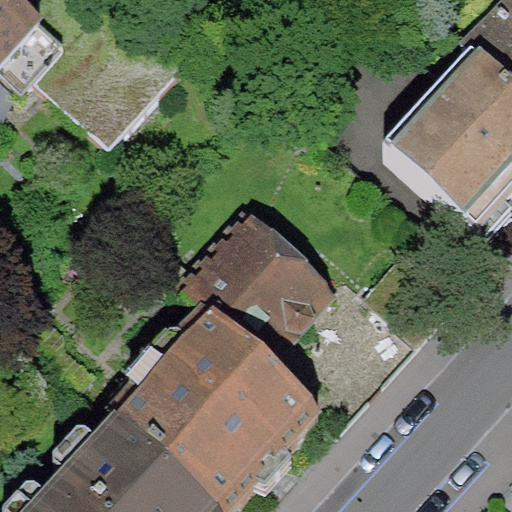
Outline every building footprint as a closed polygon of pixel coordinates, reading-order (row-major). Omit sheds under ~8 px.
[(0,0),(0,79),(10,69),(108,158),(190,67),(116,0),(0,0)] [(472,67),(511,102),(511,23),(510,26),(500,17),(463,58),(472,67)] [(511,207),(511,205),(511,102),(472,67),(383,163),(478,249),(481,245),(474,238),(499,210),(504,214),(511,207)] [(246,224),(178,300),(213,332),(261,375),(282,353),(329,300),(246,224)] [(416,354),(456,309),(412,269),(371,314),(416,354)] [(47,326),(25,350),(77,398),(92,381),(63,355),(62,340),(47,326)] [(202,511),(237,511),(254,494),(265,500),(276,488),(291,471),(285,460),(316,426),(261,375),(213,332),(196,351),(182,351),(135,403),(135,417),(119,436),(202,511)] [(34,511),(202,511),(119,436),(111,429),(34,511)]
